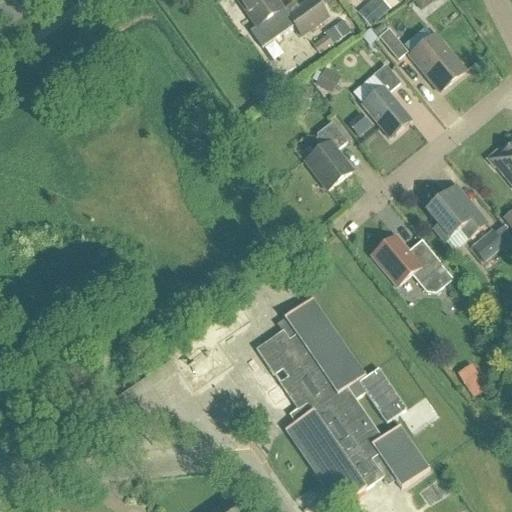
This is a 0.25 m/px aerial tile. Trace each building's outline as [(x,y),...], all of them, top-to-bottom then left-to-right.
[(272,0),(272,1),(271,0),(234,0),(257,32),(283,14),(273,0),(272,0)] [(373,0),(360,13),(372,26),(389,12),(377,0),(373,0)] [(315,2),(288,21),(302,41),(329,21),(315,2)] [(379,41),(398,64),(408,56),(389,33),(379,41)] [(317,47),(323,56),(337,47),(331,38),(317,47)] [(465,75),(435,39),(410,60),(440,96),(465,75)] [(384,91),(362,109),(390,143),(412,124),(389,97),(401,87),(386,69),(373,79),(384,91)] [(316,88),(328,95),(336,80),(324,74),(316,88)] [(299,112),(313,114),(317,92),(303,90),(299,112)] [(305,164),(328,194),(352,176),(336,155),(348,146),(332,126),(317,138),(317,143),(323,151),(305,164)] [(494,171),(495,170),(511,189),(511,144),(499,155),(498,153),(487,162),(494,171)] [(440,228),(435,232),(446,245),(461,233),(469,242),(486,227),(471,209),(462,217),(446,198),(438,205),(435,204),(432,204),(430,206),(429,209),(430,212),(428,214),(440,228)] [(511,216),(503,224),(511,234),(511,216)] [(494,237),(481,247),(482,249),(476,254),(485,265),(489,262),(493,267),(505,257),(501,252),(504,249),(494,237)] [(443,269),(422,244),(409,255),(396,240),(371,260),(397,291),(413,279),(427,296),(436,297),(453,283),(442,270),(443,269)] [(288,331),(254,354),(277,388),(286,400),(301,422),(283,434),(284,436),(335,511),(336,511),(364,493),(364,494),(389,477),(399,493),(428,474),(401,435),(398,431),(382,443),(355,405),(365,398),(386,428),(399,419),(406,414),(378,373),(358,388),(358,386),(365,381),(364,380),(311,303),(282,323),(288,331)]
